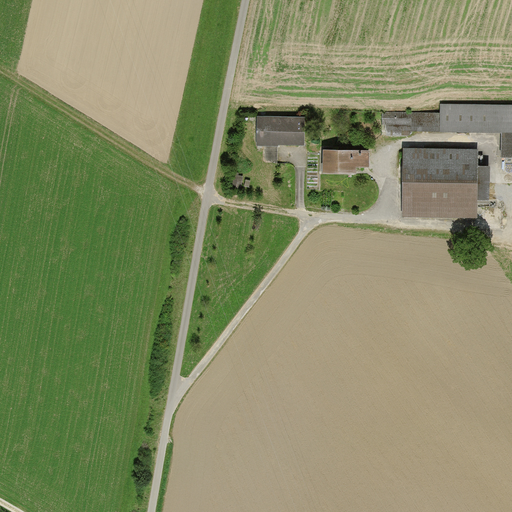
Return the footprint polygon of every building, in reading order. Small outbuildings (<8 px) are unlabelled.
[(511,104),(439,104),(439,112),(383,111),(383,137),(411,137),(411,130),(503,131),(511,130),(511,104)] [(302,119),(258,118),(257,144),(301,145),(302,119)] [(511,160),(511,130),(503,131),(502,160),(511,160)] [(478,149),(404,148),(403,215),(477,216),(477,198),(478,166),(478,149)] [(368,152),(322,151),(322,172),(352,172),(352,166),(368,166),(368,152)] [(478,166),(477,198),(490,198),(491,166),(478,166)] [(244,174),(233,172),(229,188),(241,190),(244,174)]
